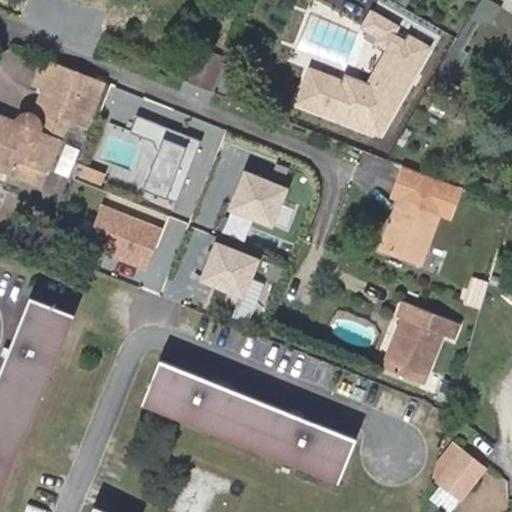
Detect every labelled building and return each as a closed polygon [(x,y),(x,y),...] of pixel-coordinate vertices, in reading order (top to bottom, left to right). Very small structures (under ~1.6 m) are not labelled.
[(435,47),(396,27),(369,88),(307,66),(295,109),(379,138),(435,47)] [(106,81),(44,56),(33,83),(43,87),(34,111),(29,109),(21,110),(16,113),(12,118),(0,112),(0,168),(44,186),(70,121),(87,128),(106,81)] [(200,142),(136,118),(130,133),(159,144),(143,188),(177,201),(200,142)] [(112,132),(103,154),(128,164),(137,142),(112,132)] [(78,173),(101,183),(104,174),(81,164),(78,173)] [(293,183),(249,166),(232,209),(276,226),(293,183)] [(406,167),(400,182),(417,189),(423,173),(406,167)] [(417,189),(400,182),(395,197),(399,198),(382,247),(421,263),(439,214),(447,218),(459,188),(423,173),(417,189)] [(162,227),(101,202),(85,244),(146,268),(162,227)] [(264,255),(219,237),(202,280),(247,298),(264,255)] [(469,303),(485,304),(487,277),(472,276),(469,303)] [(17,333),(0,374),(0,497),(73,313),(31,296),(17,333)] [(459,321),(404,300),(399,315),(402,316),(384,365),(425,381),(444,333),(453,337),(459,321)] [(337,481),(350,449),(354,438),(351,436),(162,360),(144,403),(337,481)] [(425,421),(440,427),(446,412),(431,407),(425,421)] [(461,448),(437,477),(461,497),(484,467),(461,448)]
